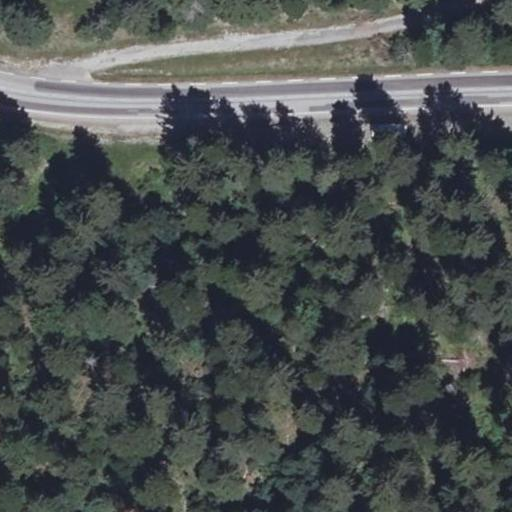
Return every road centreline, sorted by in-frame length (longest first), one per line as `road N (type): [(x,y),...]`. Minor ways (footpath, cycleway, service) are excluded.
road 1 (secondary): [(0,85),(56,95),(240,100),(511,90)]
road 2 (track): [(56,95),(95,61),(414,23),(472,0)]
